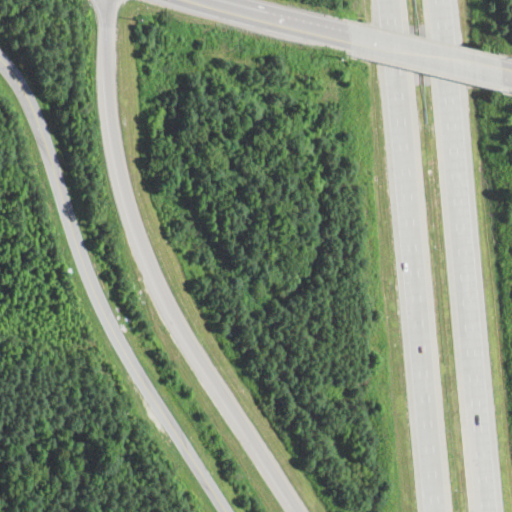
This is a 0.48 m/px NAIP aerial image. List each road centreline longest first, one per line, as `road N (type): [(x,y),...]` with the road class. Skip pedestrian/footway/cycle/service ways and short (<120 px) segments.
road 1 (motorway): [(107,0),(107,93),(134,218),(173,311),(301,511)]
road 2 (motorway): [(490,511),(444,0)]
road 3 (motorway): [(395,0),(440,511)]
road 4 (residential): [(227,511),(98,296),(32,102),(0,55)]
road 5 (primary): [(343,36),(503,74)]
road 6 (primary): [(343,36),(199,0)]
